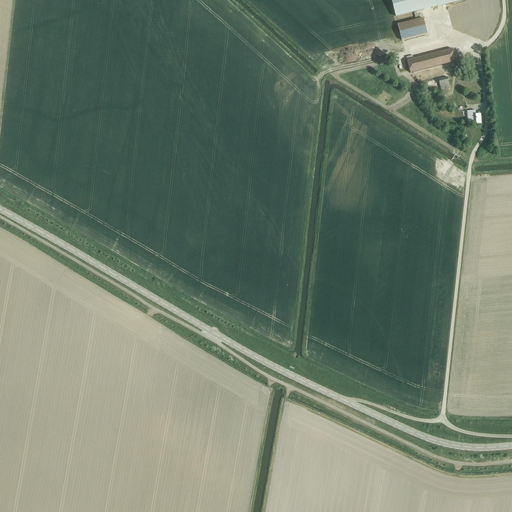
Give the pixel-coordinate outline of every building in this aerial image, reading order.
[(390,0),(396,17),(437,6),(435,0),(390,0)] [(398,23),(403,40),(427,33),(423,17),(398,23)] [(407,59),(411,73),(456,60),(452,47),(407,59)] [(442,91),(450,89),(448,80),(450,79),(450,76),(420,84),(422,90),(440,85),(442,91)] [(481,114),(475,114),(475,110),(467,111),(468,121),(476,120),(476,123),(482,123),(481,114)]
